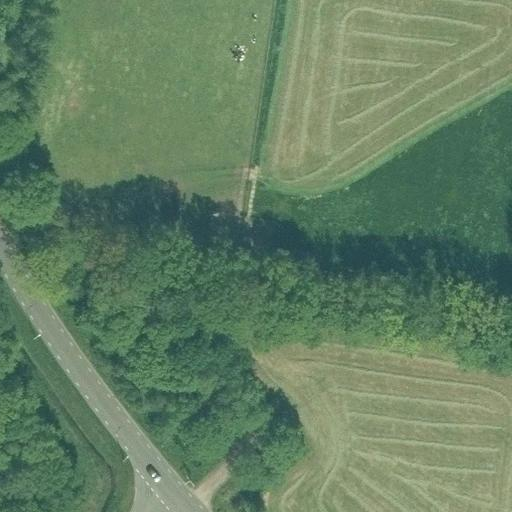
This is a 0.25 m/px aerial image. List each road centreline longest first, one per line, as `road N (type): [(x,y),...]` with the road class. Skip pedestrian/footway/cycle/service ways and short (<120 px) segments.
road 1 (track): [(206,488),(246,449),(155,331),(144,304),(151,281),(239,282),(511,332)]
road 2 (secondary): [(174,489),(55,337),(0,248)]
